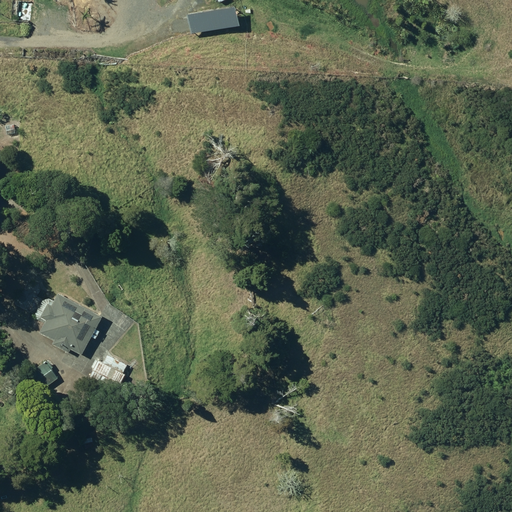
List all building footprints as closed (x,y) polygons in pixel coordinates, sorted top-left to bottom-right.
[(72,347),(84,353),(105,315),(62,292),(57,300),(57,301),(51,298),(44,300),(38,312),(40,318),(48,323),(44,331),(58,338),(56,342),(71,350),(72,347)] [(91,378),(116,392),(128,373),(125,371),(129,364),(126,363),(132,353),(118,346),(114,353),(122,358),(121,360),(110,354),(105,362),(101,359),(91,378)] [(36,367),(48,384),(58,376),(46,360),(36,367)] [(74,377),(69,369),(58,377),(64,385),(74,377)] [(86,446),(95,443),(92,434),(83,438),(86,446)] [(4,499),(6,506),(12,503),(10,496),(4,499)]
